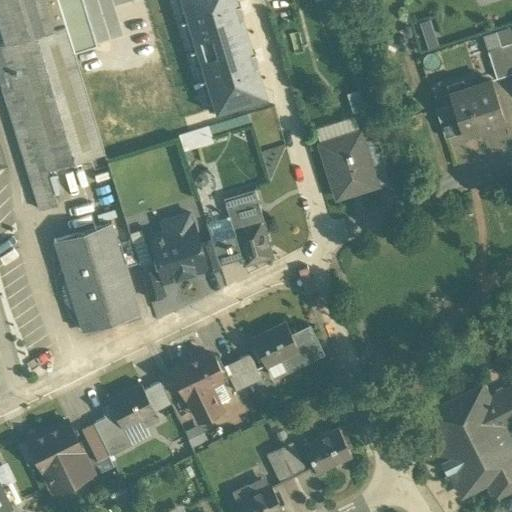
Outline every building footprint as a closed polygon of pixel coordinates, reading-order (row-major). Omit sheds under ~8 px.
[(0,0),(0,23),(6,42),(65,24),(57,0),(0,0)] [(57,0),(65,24),(73,51),(95,44),(81,0),(57,0)] [(233,0),(183,0),(217,109),(263,95),(254,64),(257,63),(254,51),(250,52),(239,17),(242,16),(238,3),(235,4),(233,0)] [(65,24),(6,42),(0,43),(0,79),(39,209),(57,203),(47,169),(103,152),(73,51),(65,24)] [(511,30),(510,25),(495,30),(497,36),(511,31),(511,30)] [(511,31),(497,36),(500,46),(501,45),(511,41),(511,31)] [(511,41),(501,45),(510,74),(511,72),(511,41)] [(500,46),(487,50),(497,78),(510,74),(501,45),(500,46)] [(493,85),(451,98),(462,133),(463,136),(483,129),(482,127),(504,120),(493,85)] [(358,88),(347,91),(353,111),(363,108),(358,88)] [(452,103),(436,109),(445,138),(462,133),(452,103)] [(366,109),(353,113),(355,118),(358,130),(360,130),(363,141),(375,137),(366,109)] [(355,118),(316,130),(337,196),(376,183),(363,141),(360,130),(358,130),(355,118)] [(184,149),(214,139),(209,123),(178,132),(184,149)] [(264,221),(254,188),(224,198),(229,214),(227,214),(227,217),(206,223),(211,238),(212,241),(235,235),(241,258),(243,265),(273,257),(262,221),(264,221)] [(189,211),(162,220),(165,231),(150,235),(164,279),(205,267),(206,266),(199,242),(189,211)] [(111,220),(54,239),(82,330),(139,312),(111,220)] [(235,235),(212,241),(219,265),(241,258),(235,235)] [(211,238),(199,242),(206,266),(205,267),(206,270),(220,266),(219,265),(212,241),(211,238)] [(155,264),(140,269),(149,298),(164,293),(155,264)] [(309,325),(292,333),(286,321),(253,337),(266,364),(282,357),(288,369),(323,352),(309,325)] [(207,351),(173,367),(187,395),(199,418),(221,407),(218,402),(229,397),(220,379),(220,378),(218,374),(221,372),(212,355),(209,356),(207,351)] [(261,377),(250,353),(237,359),(248,383),(261,377)] [(248,383),(237,359),(224,365),(236,389),(248,383)] [(142,383),(110,399),(123,426),(143,416),(141,412),(154,406),(142,383)] [(482,385),(423,415),(444,458),(440,460),(446,473),(451,471),(462,494),(488,481),(495,495),(511,486),(511,446),(502,427),(511,421),(511,383),(487,396),(482,385)] [(120,444),(106,416),(94,422),(108,450),(120,444)] [(67,420),(30,438),(40,458),(45,469),(44,470),(53,488),(73,478),(71,474),(72,474),(66,460),(83,451),(67,420)] [(108,450),(94,422),(82,428),(96,456),(108,450)] [(338,426),(304,443),(317,470),(351,453),(338,426)] [(40,458),(30,438),(18,444),(28,464),(40,458)] [(292,439),(279,446),(293,475),(306,469),(292,439)] [(279,446),(267,451),(281,481),(293,475),(279,446)] [(8,461),(0,464),(0,477),(4,485),(16,479),(8,461)] [(0,477),(0,510),(13,504),(4,485),(0,477)] [(270,483),(251,492),(253,496),(238,503),(242,511),(277,511),(283,510),(270,483)]
